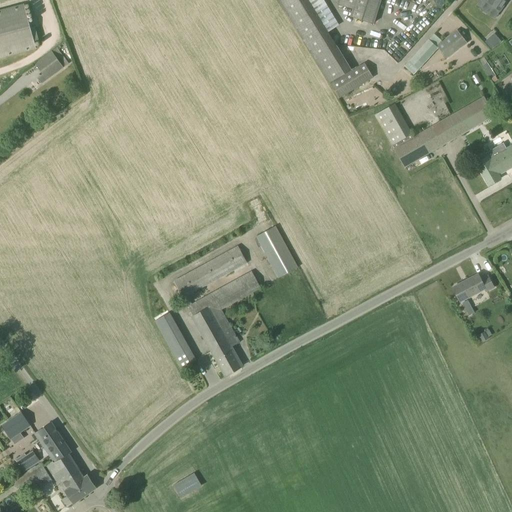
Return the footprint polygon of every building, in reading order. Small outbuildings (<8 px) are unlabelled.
[(323,0),(279,0),(316,60),(337,47),(328,32),(339,25),(323,0)] [(407,0),(415,2),(415,0),(338,0),(337,4),(353,8),(351,17),(373,24),(380,0),(407,0)] [(433,0),(436,3),(442,9),(444,4),(439,1),(439,0),(433,0)] [(500,11),(507,0),(487,0),(487,2),(500,11)] [(24,4),(15,7),(0,11),(0,57),(36,48),(24,4)] [(414,74),(438,47),(447,59),(468,43),(457,30),(449,36),(443,42),(434,34),(405,66),(414,74)] [(499,43),(492,35),(484,42),(492,50),(499,43)] [(337,47),(316,60),(330,83),(351,70),(349,66),(337,47)] [(386,58),(387,53),(365,48),(364,54),(386,58)] [(42,83),(64,67),(52,51),(40,59),(36,64),(43,73),(37,77),(42,83)] [(330,83),(339,98),(373,78),(364,63),(330,83)] [(405,166),(449,141),(494,115),(484,97),(394,148),(405,166)] [(391,145),(412,133),(395,103),(374,115),(391,145)] [(511,166),(511,146),(489,159),(488,156),(476,163),(489,185),(500,179),(497,172),(509,165),(510,167),(511,166)] [(278,278),(298,267),(275,226),(256,237),(278,278)] [(228,282),(251,269),(238,246),(174,281),(193,316),(192,316),(226,376),(242,366),(231,346),(239,342),(221,309),(261,287),(252,271),(218,290),(192,304),(190,300),(202,293),(200,288),(213,281),(216,288),(228,281),(228,282)] [(481,279),(478,273),(453,287),(460,301),(485,288),(486,291),(494,287),(488,276),(481,279)] [(467,300),(461,303),(464,308),(470,305),(467,300)] [(173,311),(155,321),(182,369),(200,359),(173,311)] [(1,425),(11,439),(20,433),(30,426),(31,426),(21,412),(1,425)] [(272,432),(282,427),(277,418),(267,423),(272,432)] [(72,452),(51,422),(35,433),(38,439),(41,437),(48,447),(45,449),(54,461),(55,463),(70,454),(69,453),(72,452)] [(25,474),(24,472),(40,461),(31,448),(15,459),(16,460),(12,463),(21,476),(13,482),(14,484),(42,465),(41,463),(25,474)] [(84,477),(70,454),(55,463),(54,461),(47,465),(55,477),(61,473),(70,487),(64,490),(67,495),(62,498),(68,507),(96,488),(87,475),(84,477)] [(37,489),(51,479),(42,465),(14,484),(20,492),(33,483),(37,489)] [(198,471),(175,484),(183,498),(206,485),(198,471)]
